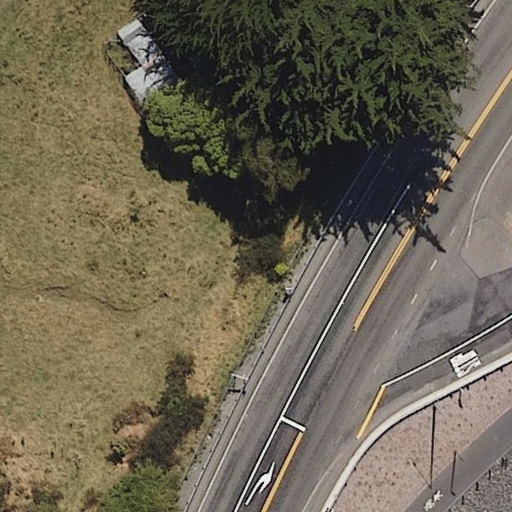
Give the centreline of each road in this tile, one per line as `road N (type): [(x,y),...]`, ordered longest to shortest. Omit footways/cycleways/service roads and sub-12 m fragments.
road 1 (trunk): [(511,57),(276,414)]
road 2 (residential): [(276,414),(385,383),(511,314)]
